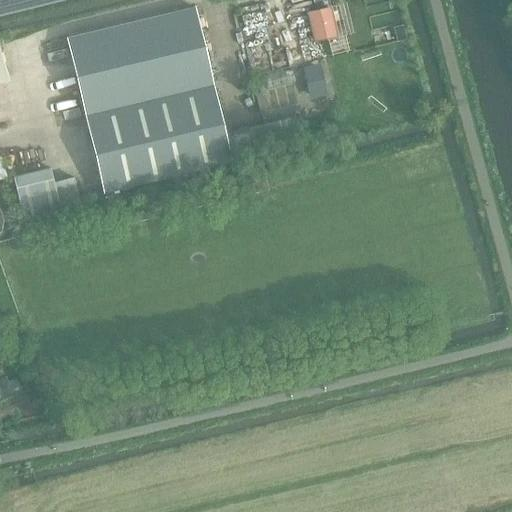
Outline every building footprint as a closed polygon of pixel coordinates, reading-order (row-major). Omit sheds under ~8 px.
[(0,0),(0,15),(61,0),(0,0)] [(69,37),(88,116),(213,87),(194,7),(69,37)] [(329,9),(307,14),(314,43),(336,38),(329,9)] [(402,26),(393,28),(397,42),(406,40),(402,26)] [(363,54),(331,62),(337,84),(368,76),(363,54)] [(317,69),(305,71),(311,96),(323,93),(317,69)] [(261,83),(254,84),(257,96),(264,94),(261,83)] [(231,163),(213,87),(88,116),(106,193),(231,163)] [(275,122),(249,129),(256,157),(282,151),(275,122)] [(22,217),(60,208),(54,184),(50,168),(12,177),(22,217)] [(74,178),(54,184),(60,208),(80,202),(74,178)]
